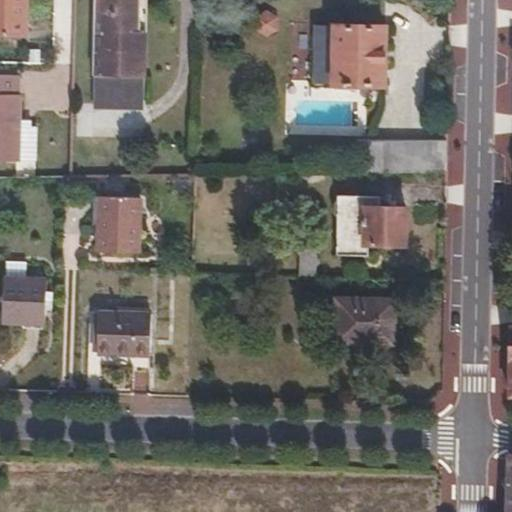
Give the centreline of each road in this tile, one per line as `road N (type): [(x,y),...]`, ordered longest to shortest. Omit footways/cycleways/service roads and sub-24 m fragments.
road 1 (residential): [(0,422),(471,436)]
road 2 (residential): [(483,0),(471,436)]
